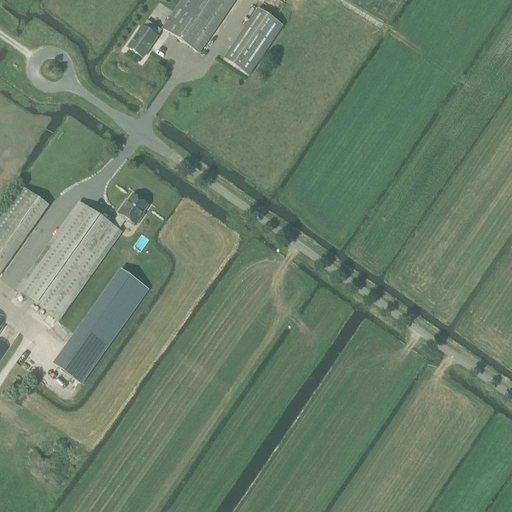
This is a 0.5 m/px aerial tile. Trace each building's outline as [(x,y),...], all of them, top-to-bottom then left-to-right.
[(183,0),(163,30),(199,54),(235,0),(183,0)] [(258,10),(224,60),(249,77),(283,27),(258,10)] [(142,28),(128,49),(143,59),(157,38),(142,28)] [(0,275),(48,207),(22,188),(0,219),(0,275)] [(111,226),(80,204),(17,293),(57,321),(120,232),(118,231),(125,222),(130,225),(132,223),(136,226),(144,216),(143,215),(148,207),(143,203),(144,201),(140,198),(137,199),(132,196),(127,203),(128,203),(126,207),(124,206),(118,214),(119,214),(111,226)] [(128,276),(61,371),(80,384),(147,289),(128,276)]
